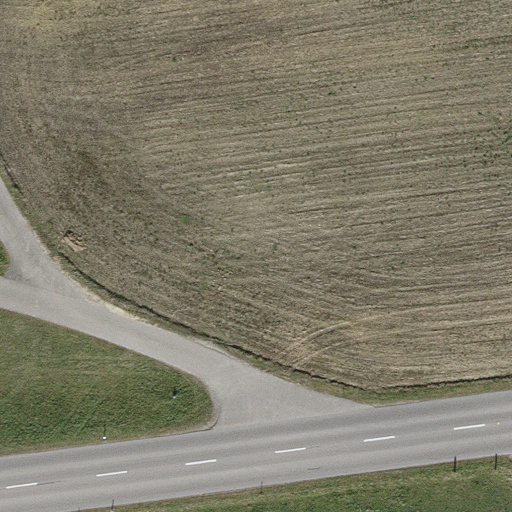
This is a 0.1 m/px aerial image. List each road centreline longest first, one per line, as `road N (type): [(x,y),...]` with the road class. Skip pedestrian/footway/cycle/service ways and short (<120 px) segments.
road 1 (tertiary): [(0,491),(511,422)]
road 2 (track): [(306,450),(284,410),(179,351),(0,294)]
